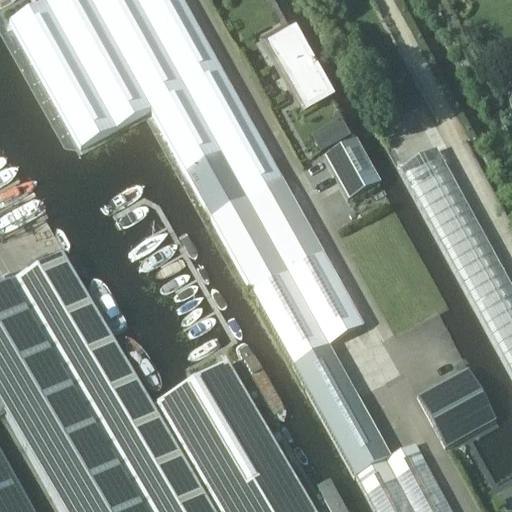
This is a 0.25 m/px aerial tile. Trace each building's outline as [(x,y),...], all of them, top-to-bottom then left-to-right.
[(246,202),(281,182),(179,0),(50,0),(9,23),(80,151),(150,113),(211,222),(246,202)] [(270,39),(305,102),(325,90),(291,27),(270,39)] [(340,122),(310,139),(319,156),(350,139),(349,137),(345,130),(342,124),(340,122)] [(379,185),(355,142),(323,160),(347,204),(362,194),(379,185)] [(511,294),(509,289),(438,158),(435,153),(399,172),(402,177),(468,298),(511,379),(511,294)] [(281,182),(246,202),(328,349),(362,329),(281,182)] [(328,349),(246,202),(211,222),(292,369),(328,349)] [(8,287),(140,511),(211,511),(62,256),(8,287)] [(140,511),(8,287),(0,291),(0,410),(60,511),(140,511)] [(215,303),(234,336),(247,329),(229,295),(215,303)] [(199,361),(227,343),(220,332),(192,349),(199,361)] [(390,460),(357,401),(328,349),(292,369),(354,480),(355,479),(390,460)] [(310,511),(225,367),(157,407),(218,511),(310,511)] [(495,422),(467,371),(416,399),(444,450),(494,423),(495,422)] [(283,436),(302,467),(315,459),(296,428),(283,436)] [(355,479),(372,511),(449,511),(414,446),(390,460),(355,479)] [(30,511),(0,457),(0,511),(30,511)]
